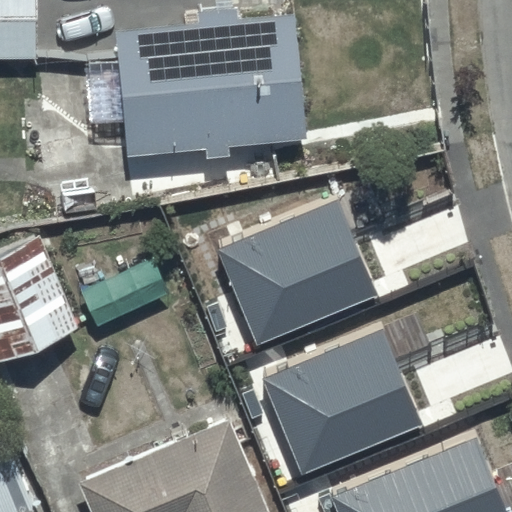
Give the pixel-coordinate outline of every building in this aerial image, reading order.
[(0,0),(0,49),(38,49),(37,0),(0,0)] [(198,10),(115,19),(128,143),(205,136),(207,147),(229,145),(228,134),(306,126),(293,1),(236,7),(235,0),(201,0),(196,0),(198,10)] [(304,172),(206,192),(224,278),(322,258),(304,172)] [(46,239),(0,257),(0,347),(77,317),(46,239)] [(371,511),(380,509),(375,497),(441,470),(379,319),(307,349),(302,337),(241,363),(303,511),(371,511)] [(277,511),(231,404),(76,470),(94,511),(277,511)] [(0,511),(40,511),(0,415),(0,511)]
